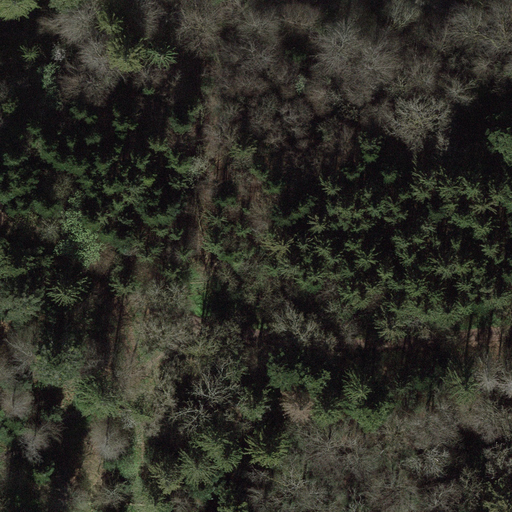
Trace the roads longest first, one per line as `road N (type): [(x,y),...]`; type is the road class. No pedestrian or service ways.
road 1 (track): [(0,218),(189,323),(324,345),(511,331)]
road 2 (track): [(0,455),(198,379),(382,345)]
road 3 (track): [(344,0),(179,19),(139,0)]
